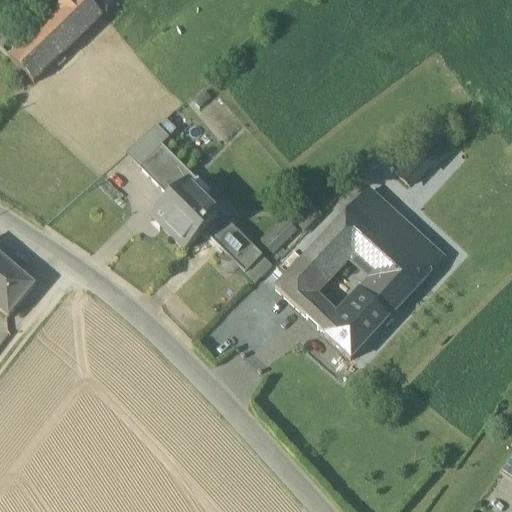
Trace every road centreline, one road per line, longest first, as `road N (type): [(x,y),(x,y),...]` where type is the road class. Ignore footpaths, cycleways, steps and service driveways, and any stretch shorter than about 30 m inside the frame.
road 1 (tertiary): [(322,511),(159,339),(0,219)]
road 2 (track): [(74,270),(0,368)]
